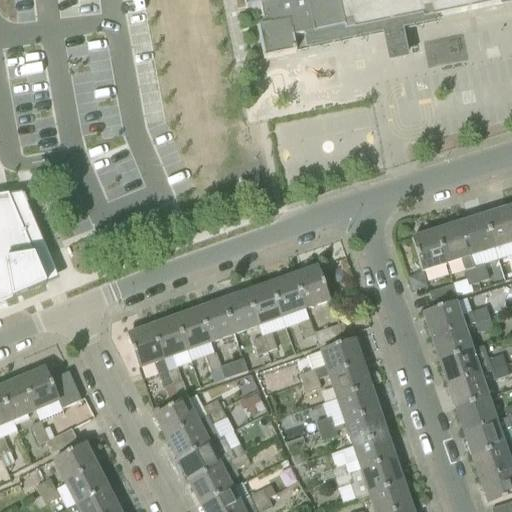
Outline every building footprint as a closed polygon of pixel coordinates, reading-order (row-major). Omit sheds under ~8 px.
[(511,0),(234,0),(237,11),(245,10),(260,8),(264,28),(257,29),(264,61),(296,54),(355,42),(382,36),(388,65),(409,61),(402,32),(437,25),(436,19),(511,3),(511,0)] [(494,251),(508,246),(511,245),(511,225),(507,211),(484,218),(494,251)] [(494,251),(484,218),(459,226),(470,258),(494,251)] [(436,233),(446,266),(462,261),(465,273),(464,273),(469,288),(478,285),(473,270),(474,270),(470,258),(459,226),(436,233)] [(411,241),(422,274),(446,266),(436,233),(411,241)] [(484,267),(474,270),(473,270),(478,285),(489,281),(484,267)] [(305,311),(329,302),(318,270),(294,279),(305,311)] [(270,287),(282,319),(305,311),(294,279),(270,287)] [(246,296),(257,328),(282,319),(270,287),(246,296)] [(452,287),(428,295),(433,307),(456,299),(452,287)] [(234,336),(257,328),(246,296),(223,304),(234,336)] [(234,336),(223,304),(199,313),(210,345),(234,336)] [(454,305),(423,316),(431,341),(463,330),(475,326),(471,315),(459,319),(454,305)] [(475,326),(490,320),(487,310),(471,315),(475,326)] [(187,353),(210,345),(199,313),(175,321),(187,353)] [(493,331),(490,320),(475,326),(478,336),(493,331)] [(173,358),(187,353),(175,321),(151,329),(163,362),(163,361),(168,374),(173,388),(176,397),(177,396),(179,401),(188,396),(183,384),(182,384),(173,358)] [(314,335),(315,335),(310,322),(300,326),(305,341),(315,338),(314,335)] [(347,338),(343,327),(342,326),(315,335),(314,335),(315,338),(318,348),(347,338)] [(127,338),(139,370),(163,362),(151,329),(127,338)] [(439,364),(471,353),(463,330),(431,341),(439,364)] [(261,340),(266,354),(277,350),(271,336),(261,340)] [(258,357),(266,354),(261,340),(253,342),(258,357)] [(361,366),(353,342),(321,353),(321,354),(307,359),(311,373),(300,377),(303,386),(318,381),(318,382),(329,378),(329,377),(361,366)] [(484,349),(471,353),(439,364),(447,388),(479,377),(492,373),(506,368),(503,358),(488,362),(484,349)] [(222,369),(217,355),(214,356),(220,371),(224,382),(248,374),(243,361),(222,369)] [(205,359),(214,385),(224,382),(220,371),(214,356),(205,359)] [(337,401),(369,390),(361,366),(329,377),(329,378),(337,401)] [(492,373),(495,383),(510,379),(506,368),(492,373)] [(81,403),(69,375),(50,382),(45,371),(22,381),(35,413),(59,403),(62,411),(81,403)] [(164,392),(173,388),(168,374),(158,377),(164,392)] [(487,401),(482,387),(479,377),(447,388),(455,412),(487,401)] [(0,394),(12,423),(35,413),(22,381),(0,390),(0,394)] [(318,381),(303,386),(306,396),(321,391),(318,382),(318,381)] [(342,415),(330,419),(334,429),(345,425),(378,414),(369,390),(337,401),(342,415)] [(0,427),(12,423),(0,394),(0,427)] [(257,395),(244,402),(253,418),(265,412),(257,395)] [(166,440),(197,424),(186,403),(185,401),(154,417),(166,440)] [(487,401),(455,412),(463,436),(495,424),(487,401)] [(84,402),(59,414),(66,429),(92,418),(84,402)] [(203,410),(208,419),(222,411),(218,404),(217,402),(203,410)] [(222,411),(208,419),(212,428),(226,421),(222,411)] [(353,449),(386,437),(378,414),(345,425),(353,449)] [(471,459),(503,448),(498,434),(511,430),(511,431),(511,430),(511,418),(507,420),(495,424),(463,436),(471,459)] [(316,424),(319,434),(334,429),(330,419),(326,421),(316,424)] [(48,444),(49,443),(41,424),(31,428),(39,447),(48,444)] [(166,440),(178,462),(208,447),(197,424),(166,440)] [(334,429),(319,434),(322,444),(337,439),(334,429)] [(77,443),(71,432),(49,443),(48,444),(49,444),(45,446),(51,457),(77,443)] [(353,449),(358,463),(333,472),(336,481),(394,461),(386,437),(353,449)] [(3,439),(0,440),(0,458),(10,454),(3,439)] [(288,452),(305,446),(303,439),(302,439),(302,440),(285,445),(288,452)] [(96,469),(84,447),(84,446),(53,462),(65,485),(96,469)] [(189,484),(220,469),(214,457),(208,447),(178,462),(189,484)] [(231,463),(245,456),(241,447),(226,455),(231,463)] [(503,448),(471,459),(480,483),(511,472),(511,470),(503,448)] [(236,472),(250,465),(245,456),(231,463),(236,472)] [(300,466),(297,457),(291,460),(295,468),(300,466)] [(402,485),(394,461),(336,481),(339,491),(351,487),(356,501),(370,497),(369,496),(402,485)] [(65,485),(77,507),(107,491),(96,469),(65,485)] [(201,507),(232,492),(220,469),(189,484),(201,507)] [(480,483),(488,507),(511,498),(511,470),(511,472),(480,483)] [(41,498),(55,490),(50,481),(36,489),(41,498)] [(339,491),(336,481),(326,485),(327,489),(334,492),(339,491)] [(369,496),(370,497),(374,511),(400,511),(410,509),(402,485),(369,496)] [(248,498),(242,487),(232,492),(201,507),(203,511),(246,511),(268,501),(263,492),(250,499),(249,497),(248,498)] [(271,488),(263,492),(268,501),(276,497),(271,488)] [(55,490),(41,498),(45,507),(60,499),(55,490)] [(117,511),(107,491),(77,507),(67,511),(117,511)] [(269,511),(272,510),(268,501),(246,511),(269,511)]
